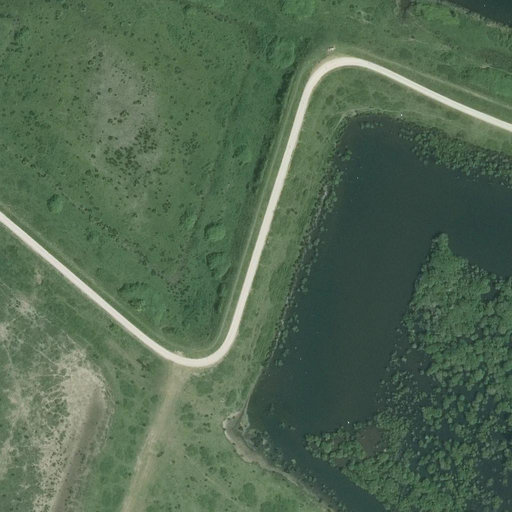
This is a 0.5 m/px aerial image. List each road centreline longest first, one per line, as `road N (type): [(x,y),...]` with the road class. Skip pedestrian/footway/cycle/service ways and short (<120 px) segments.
road 1 (track): [(511,127),(361,62),(325,65),(309,84),(228,342),(205,362),(180,360)]
road 2 (track): [(0,217),(180,360)]
